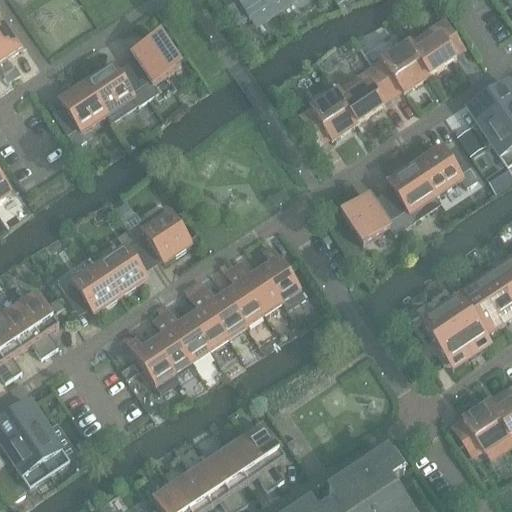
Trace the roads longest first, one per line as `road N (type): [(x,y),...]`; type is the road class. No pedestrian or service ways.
road 1 (residential): [(0,407),(285,217)]
road 2 (residential): [(285,217),(511,64)]
road 3 (residential): [(285,217),(416,417)]
road 4 (residential): [(0,102),(154,0)]
road 5 (residential): [(273,511),(416,417)]
